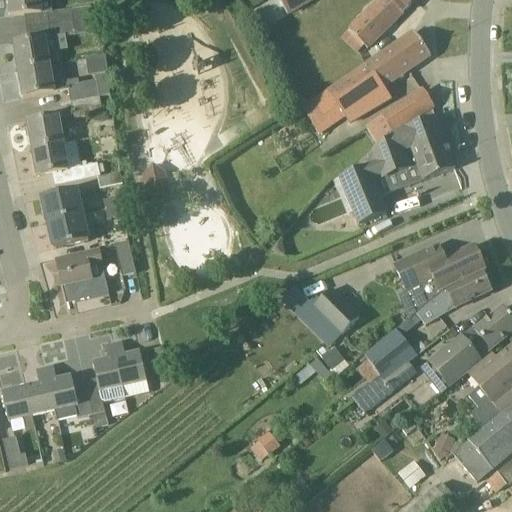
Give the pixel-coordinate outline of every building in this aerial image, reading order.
[(41,0),(9,0),(11,17),(42,15),(41,0)] [(268,0),(258,6),(271,27),(288,17),(288,18),(317,0),(268,0)] [(379,0),(349,33),(367,51),(401,15),(415,0),(379,0)] [(49,14),(50,26),(91,21),(89,8),(49,14)] [(91,21),(50,26),(52,39),(103,31),(102,20),(91,21)] [(382,89),(430,57),(414,34),(300,108),(319,138),(349,125),(350,127),(389,101),(382,89)] [(20,72),(63,65),(60,51),(48,53),(46,39),(15,44),(20,72)] [(66,83),(63,65),(20,72),(24,99),(71,92),(73,103),(101,98),(98,82),(97,83),(80,85),(80,81),(66,83)] [(108,74),(96,76),(97,83),(98,82),(101,98),(110,96),(109,83),(108,74)] [(382,121),(393,136),(434,108),(423,92),(382,121)] [(104,114),(101,98),(73,103),(76,119),(104,114)] [(33,151),(64,145),(73,143),(68,116),(28,124),(33,151)] [(403,131),(387,142),(371,154),(338,179),(358,228),(387,216),(374,181),(399,171),(400,175),(419,167),(425,182),(454,170),(435,119),(403,131)] [(64,145),(33,151),(38,178),(54,175),(57,188),(100,178),(97,165),(88,167),(87,163),(81,164),(77,143),(73,143),(64,145)] [(173,204),(168,174),(155,164),(144,180),(149,208),(173,204)] [(118,174),(97,179),(100,191),(121,186),(118,174)] [(49,225),(84,216),(78,191),(43,199),(49,225)] [(103,200),(105,209),(123,205),(120,196),(103,200)] [(123,205),(105,209),(107,219),(125,215),(123,205)] [(90,241),(84,216),(49,225),(55,250),(90,241)] [(124,276),(138,272),(129,241),(116,244),(124,276)] [(445,291),(480,273),(485,271),(474,246),(444,260),(438,246),(394,266),(407,292),(422,285),(427,297),(412,304),(416,313),(445,291)] [(103,263),(99,248),(58,259),(65,288),(74,286),(78,303),(111,294),(107,276),(95,279),(91,266),(103,263)] [(490,293),(480,273),(445,291),(416,313),(425,328),(439,316),(439,315),(454,307),(454,308),(490,293)] [(305,327),(318,315),(313,309),(314,308),(295,289),(281,303),(305,327)] [(318,315),(339,335),(342,338),(360,320),(330,291),(314,308),(313,309),(318,315)] [(440,395),(467,374),(481,363),(479,361),(511,334),(511,320),(502,309),(474,331),(480,340),(469,348),(461,337),(429,363),(430,364),(421,371),(440,395)] [(386,384),(408,366),(418,358),(397,332),(365,358),(381,378),(386,384)] [(124,388),(147,383),(140,354),(125,357),(122,343),(113,345),(123,389),(124,388)] [(316,354),(321,360),(331,371),(332,373),(344,362),(334,350),(329,344),(316,354)] [(124,388),(123,389),(113,345),(105,347),(108,361),(93,364),(97,380),(85,383),(93,416),(105,413),(103,404),(126,399),(124,388)] [(467,374),(488,401),(491,404),(492,403),(511,386),(511,348),(495,362),(491,355),(481,363),(467,374)] [(153,352),(157,364),(166,361),(163,350),(153,352)] [(316,372),(324,382),(330,377),(317,360),(294,379),(299,385),(316,372)] [(408,366),(386,384),(393,394),(416,376),(408,366)] [(55,413),(56,412),(58,422),(78,418),(78,420),(93,416),(85,383),(73,386),(72,378),(57,381),(54,368),(45,370),(55,413)] [(33,418),(55,413),(45,370),(36,372),(39,385),(26,389),(33,418)] [(386,384),(381,378),(372,385),(354,399),(367,415),(393,394),(386,384)] [(2,394),(9,423),(23,420),(26,431),(35,428),(33,418),(26,389),(2,394)] [(480,429),(499,413),(492,403),(491,404),(488,401),(479,409),(470,416),(480,429)] [(511,405),(503,413),(458,450),(472,468),(466,473),(475,484),(511,454),(511,405)] [(106,414),(94,417),(96,429),(108,426),(106,414)] [(384,442),(393,434),(383,423),(374,431),(384,442)] [(269,435),(258,443),(269,458),(280,449),(269,435)] [(442,436),(433,452),(447,459),(455,442),(442,436)] [(32,466),(29,454),(24,455),(20,437),(6,440),(14,470),(32,466)] [(394,453),(385,443),(373,453),(381,463),(394,453)] [(63,451),(52,453),(55,465),(66,463),(63,451)] [(362,461),(309,504),(315,511),(332,511),(331,510),(358,488),(354,484),(370,471),(362,461)] [(511,462),(495,477),(506,490),(511,484),(511,462)] [(410,492),(426,479),(414,464),(398,476),(410,492)] [(453,511),(460,507),(441,485),(409,511),(453,511)] [(290,508),(302,498),(294,489),(282,499),(290,508)]
